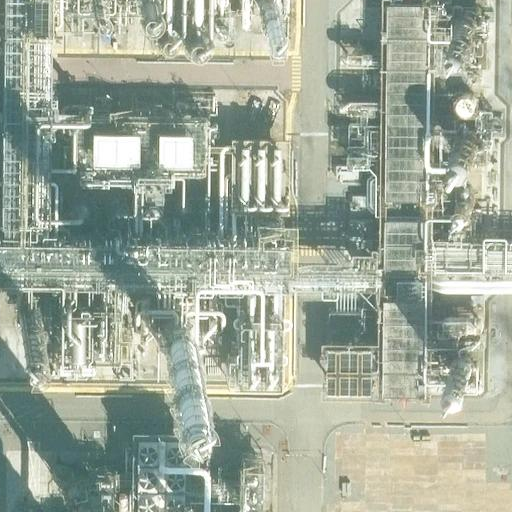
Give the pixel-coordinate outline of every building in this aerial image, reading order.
[(453,0),(410,0),(408,68),(421,69),(422,65),(451,66),(453,0)] [(158,98),(112,95),(110,131),(156,134),(158,98)] [(208,98),(196,98),(196,133),(209,133),(208,98)] [(158,336),(174,351),(236,284),(217,266),(168,319),(171,322),(158,336)] [(284,303),(266,304),(267,352),(293,351),(292,308),(284,308),(284,303)] [(339,319),(337,364),(393,367),(395,322),(339,319)] [(420,335),(403,335),(403,364),(435,364),(435,352),(420,352),(420,335)]
